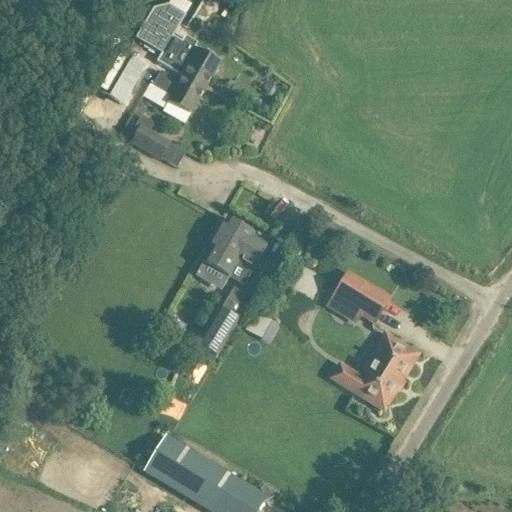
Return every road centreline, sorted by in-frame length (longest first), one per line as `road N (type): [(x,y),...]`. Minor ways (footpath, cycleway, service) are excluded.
road 1 (unclassified): [(494,303),(235,169),(185,177)]
road 2 (unclassified): [(369,511),(494,303)]
